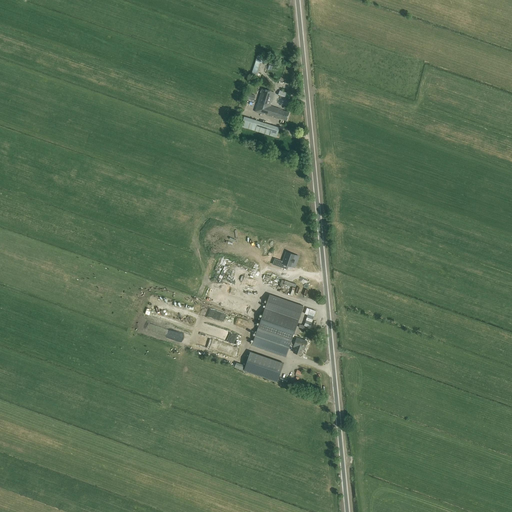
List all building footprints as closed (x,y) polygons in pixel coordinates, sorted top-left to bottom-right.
[(257,76),(261,62),(256,60),(251,74),(257,76)] [(286,121),(289,113),(280,110),(280,109),(270,105),(274,93),(262,89),(262,90),(261,90),(260,92),(261,93),(255,112),(264,115),(265,113),(268,114),(267,116),(272,117),(273,116),(276,117),(276,118),(277,119),(278,118),(286,121)] [(288,100),(290,94),(280,91),(278,95),(280,96),(280,97),(288,100)] [(279,128),(244,117),(241,126),(276,138),(279,128)] [(283,261),(275,259),(273,264),(283,267),(284,264),(292,266),(296,255),(286,252),(283,261)] [(285,357),(290,344),(294,346),(294,347),(295,347),(294,353),(299,354),(299,355),(301,356),(302,355),(303,354),(302,352),(303,349),(304,349),(307,341),(296,338),(296,340),(292,338),(303,306),(269,294),(252,345),(285,357)] [(277,381),(283,363),(250,352),(244,370),(277,381)]
